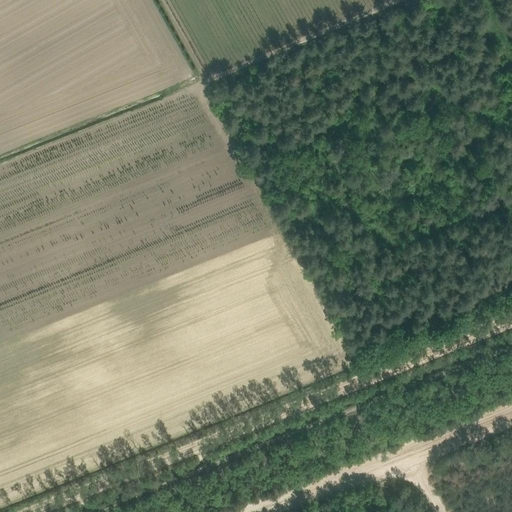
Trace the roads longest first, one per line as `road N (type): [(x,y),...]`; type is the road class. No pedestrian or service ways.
road 1 (track): [(24,511),(511,318)]
road 2 (track): [(274,511),(511,419)]
